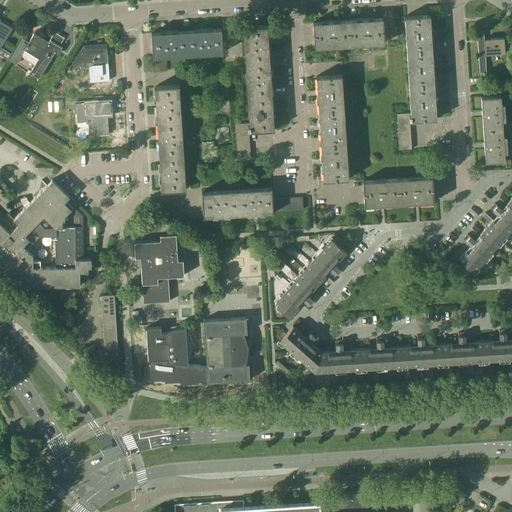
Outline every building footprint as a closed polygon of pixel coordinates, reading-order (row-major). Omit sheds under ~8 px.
[(429,15),(411,16),(404,16),(406,51),(419,51),(431,50),(430,35),(431,35),(430,29),(429,15)] [(368,18),(362,19),(347,20),(349,45),(384,43),(382,18),(368,19),(368,18)] [(313,22),(313,29),(314,47),(349,45),(347,20),(334,21),(332,21),(327,21),(313,22)] [(9,31),(10,30),(9,27),(8,27),(0,21),(0,46),(0,47),(9,31)] [(243,27),(244,41),(245,62),(258,61),(269,60),(268,46),(268,40),(267,25),(243,27)] [(206,29),(200,29),(200,30),(186,31),(188,54),(222,52),(220,28),(206,29)] [(172,32),(172,31),(166,31),(166,32),(151,33),(153,56),(188,54),(186,31),(172,32)] [(40,77),(55,52),(58,54),(61,48),(59,47),(64,37),(55,32),(48,43),(33,34),(16,63),(40,77)] [(476,32),(479,72),(486,72),(485,54),(505,53),(504,37),(484,38),(484,32),(476,32)] [(3,49),(10,53),(13,48),(6,44),(3,49)] [(83,45),(70,66),(100,64),(101,74),(97,74),(97,81),(109,81),(107,44),(83,45)] [(431,50),(419,51),(406,51),(409,86),(421,85),(434,84),(433,70),(433,64),(432,64),(431,50)] [(269,60),(258,61),(245,62),(248,96),(271,95),(270,80),(270,74),(269,60)] [(341,74),(335,75),(316,76),(317,91),(317,96),(318,111),(332,110),(343,109),(341,74)] [(47,76),(39,90),(40,90),(34,99),(42,103),(55,81),(47,76)] [(434,84),(421,85),(409,86),(410,112),(411,119),(411,120),(436,118),(435,104),(435,98),(434,84)] [(178,85),(167,86),(155,86),(156,101),(155,101),(156,107),(157,121),(170,120),(180,120),(178,85)] [(271,95),(248,96),(249,123),(250,130),(273,129),(272,114),(273,114),(272,108),(271,95)] [(481,97),(482,111),(483,129),(502,128),(500,96),(481,97)] [(109,101),(95,102),(87,103),(87,102),(73,103),(74,113),(77,113),(78,121),(86,121),(87,135),(86,135),(86,136),(109,134),(107,112),(110,112),(110,111),(109,111),(109,102),(109,101)] [(343,109),(332,110),(318,111),(319,125),(319,131),(320,131),(321,145),(334,144),(345,143),(343,109)] [(396,113),(397,125),(410,125),(410,119),(411,119),(410,112),(396,113)] [(180,120),(170,120),(157,121),(158,135),(157,135),(158,141),(159,156),(173,155),(183,154),(180,120)] [(235,124),(236,136),(249,135),(248,130),(250,130),(249,123),(235,124)] [(502,128),(483,129),(485,161),(493,161),(493,162),(496,162),(496,161),(504,160),(502,128)] [(345,143),(334,144),(321,145),(321,159),(322,165),(323,180),(348,178),(345,143)] [(183,154),(173,155),(159,156),(160,170),(160,176),(161,190),(185,189),(183,154)] [(432,176),(398,178),(399,203),(413,202),(419,202),(433,201),(432,176)] [(398,178),(376,179),(363,180),(364,205),(379,204),(385,204),(399,203),(398,178)] [(83,258),(83,227),(84,227),(84,226),(83,226),(83,215),(73,206),(77,203),(74,200),(69,196),(52,179),(47,185),(13,218),(8,213),(7,212),(5,215),(0,210),(0,269),(8,278),(8,281),(9,281),(9,280),(16,280),(16,286),(80,285),(79,271),(91,271),(91,258),(83,258)] [(271,187),(237,190),(238,213),(252,212),(252,213),(258,212),(273,211),(272,198),(271,187)] [(11,199),(0,188),(0,198),(1,200),(0,200),(0,205),(7,212),(8,213),(11,209),(6,204),(11,199)] [(237,190),(218,191),(202,192),(203,215),(218,215),(219,215),(224,215),(224,214),(238,213),(237,190)] [(509,200),(501,194),(498,197),(506,204),(509,200)] [(501,240),(511,229),(511,227),(511,196),(509,200),(506,204),(508,205),(503,210),(494,203),(490,208),(499,215),(494,221),(493,219),(490,222),(486,227),(501,240)] [(493,219),(485,212),(482,215),(490,222),(493,219)] [(481,231),(474,225),(471,228),(479,234),(481,231)] [(473,271),(494,248),(501,240),(486,227),(481,231),(479,234),(481,236),(476,241),(467,234),(463,238),(472,246),(467,252),(463,248),(457,256),(473,271)] [(184,275),(183,259),(177,260),(175,233),(160,234),(160,240),(134,242),(135,257),(140,257),(143,302),(169,301),(168,276),(184,275)] [(331,237),(327,242),(303,268),(318,282),(323,277),(330,284),(333,281),(325,274),(323,272),(328,267),(337,275),(341,270),(332,262),(337,257),(341,260),(352,247),(339,236),(335,241),(331,237)] [(284,243),(280,248),(283,251),(288,246),(284,243)] [(261,247),(249,248),(252,296),(264,295),(261,247)] [(473,271),(457,256),(452,261),(469,276),(473,271)] [(494,270),(498,273),(502,268),(498,265),(494,270)] [(303,268),(297,276),(276,300),(280,303),(276,308),(289,319),(300,306),(296,303),(301,298),(310,306),(314,301),(305,293),(310,288),(320,296),(322,293),(314,286),(318,282),(303,268)] [(117,348),(114,295),(101,296),(104,349),(94,349),(95,362),(120,360),(119,348),(117,348)] [(144,315),(136,315),(136,323),(144,323),(144,315)] [(249,379),(248,363),(245,363),(244,358),(243,333),(246,333),(245,316),(203,319),(204,335),(205,335),(206,366),(188,364),(187,360),(190,360),(190,359),(190,357),(191,354),(191,351),(192,348),(192,345),(191,342),(191,339),(190,336),(189,334),(188,331),(188,330),(185,330),(185,327),(186,327),(185,326),(167,331),(167,332),(161,332),(160,326),(145,327),(146,343),(147,360),(149,360),(149,363),(148,363),(149,379),(164,378),(164,381),(180,380),(180,383),(196,382),(196,380),(207,379),(207,382),(249,379)] [(304,339),(298,334),(304,328),(301,325),(297,329),(292,325),(279,340),(310,368),(312,366),(315,367),(321,350),(316,346),(314,348),(309,343),(316,334),(312,330),(304,339)] [(511,340),(506,341),(506,338),(505,329),(499,330),(499,341),(492,342),(492,334),(488,334),(488,340),(482,340),(483,360),(511,358),(511,340)] [(465,344),(464,332),(458,332),(458,344),(451,345),(451,336),(447,337),(447,342),(441,343),(442,363),(483,360),(482,340),(476,340),(475,335),(471,335),(472,343),(465,344)] [(423,335),(417,335),(417,347),(410,347),(410,339),(406,339),(406,345),(400,345),(401,365),(442,363),(441,343),(435,343),(434,337),(430,338),(431,346),(424,346),(423,335)] [(401,365),(400,345),(394,346),(393,340),(390,340),(390,349),(383,349),(382,337),(376,338),(377,349),(370,350),(369,342),(365,342),(366,348),(359,348),(360,368),(401,365)] [(341,340),(335,340),(336,352),(329,353),(328,350),(321,350),(315,367),(319,369),(319,371),(360,368),(359,348),(353,348),(352,343),(349,343),(349,349),(349,351),(342,352),(341,340)] [(275,363),(281,369),(284,366),(277,360),(275,363)] [(291,372),(284,366),(281,369),(288,375),(291,372)] [(300,385),(307,391),(308,387),(302,382),(300,385)] [(14,482),(4,474),(0,479),(0,487),(6,492),(14,482)] [(451,498),(461,504),(467,493),(457,487),(451,498)] [(393,511),(393,502),(392,502),(393,505),(379,506),(378,491),(361,492),(362,493),(355,493),(355,492),(317,495),(317,502),(232,508),(221,508),(220,501),(174,504),(174,511),(393,511)]
